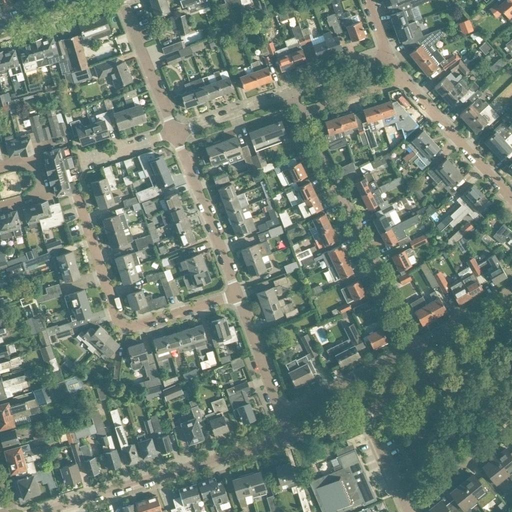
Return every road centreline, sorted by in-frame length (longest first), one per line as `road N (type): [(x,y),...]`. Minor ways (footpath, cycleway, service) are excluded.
road 1 (unclassified): [(411,349),(299,112)]
road 2 (residential): [(42,511),(291,436)]
road 3 (residential): [(236,294),(125,326),(77,197)]
road 4 (residential): [(236,294),(175,133)]
road 5 (residential): [(511,198),(401,79)]
road 6 (residential): [(280,415),(411,349)]
road 7 (residential): [(175,133),(118,0)]
road 8 (residential): [(407,508),(511,426)]
road 9 (residential): [(280,415),(236,294)]
road 10 (residential): [(175,133),(290,91)]
